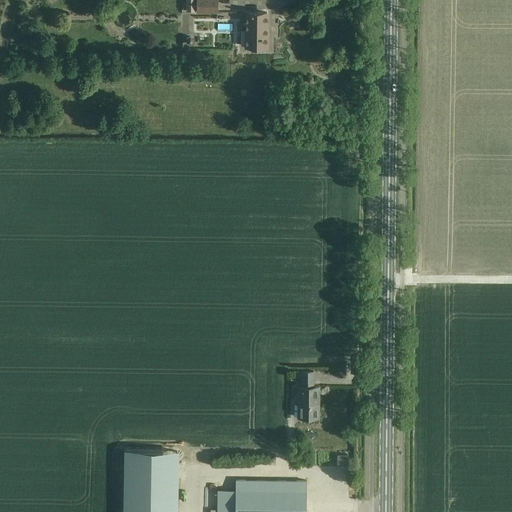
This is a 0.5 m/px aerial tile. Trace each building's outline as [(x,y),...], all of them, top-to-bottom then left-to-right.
[(187,0),(187,11),(195,11),(195,0),(187,0)] [(217,12),(217,0),(197,0),(197,11),(217,12)] [(266,33),(267,12),(247,12),(247,30),(248,30),(247,46),(267,46),(268,33),(266,33)] [(318,417),(318,386),(313,386),(314,371),(301,371),(300,386),(303,386),(303,398),(299,398),(299,417),(318,417)] [(348,453),(339,453),(339,465),(348,464),(348,453)] [(236,490),(218,490),(217,511),(305,511),(306,481),(236,480),(236,490)]
